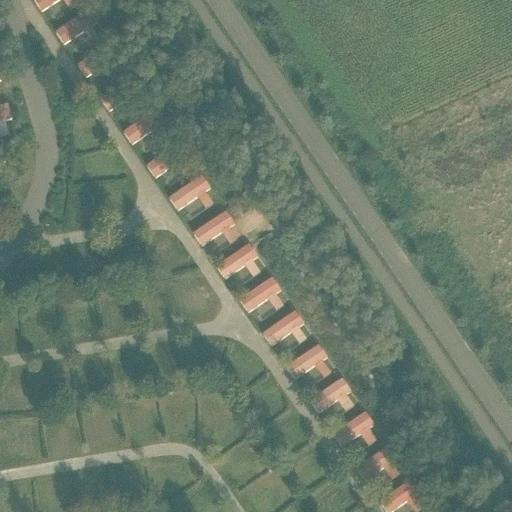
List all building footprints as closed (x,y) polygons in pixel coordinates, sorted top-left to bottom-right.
[(31,0),(40,14),(61,0),(31,0)] [(62,47),(85,31),(76,17),(52,33),(62,47)] [(137,121),(121,134),(132,147),(148,134),(137,121)] [(197,200),(203,211),(212,206),(204,192),(210,189),(203,176),(166,196),(175,213),(197,200)] [(201,248),(220,235),(228,245),(243,235),(225,210),(191,234),(201,248)] [(252,279),(263,272),(245,246),(214,267),(224,282),(244,268),(252,279)] [(47,256),(49,289),(71,288),(69,255),(47,256)] [(32,267),(11,271),(15,289),(36,285),(32,267)] [(266,303),(273,314),(282,308),(274,296),(280,292),(271,278),(237,300),(247,315),(266,303)] [(104,329),(136,324),(132,295),(100,299),(104,329)] [(289,336),(296,347),(305,341),(297,329),(303,325),(294,311),(260,334),(269,349),(289,336)] [(0,315),(0,332),(16,331),(16,315),(0,315)] [(331,375),(318,348),(284,365),(292,382),(314,370),(320,380),(331,375)] [(143,361),(121,363),(123,392),(145,391),(143,361)] [(174,362),(161,363),(162,383),(175,382),(174,362)] [(107,375),(84,376),(86,397),(108,395),(107,375)] [(31,377),(0,379),(0,394),(1,401),(33,398),(31,377)] [(336,403),(344,414),(354,407),(345,395),(350,391),(340,378),(308,402),(318,416),(336,403)] [(179,391),(159,397),(168,431),(188,425),(179,391)] [(126,429),(148,425),(144,401),(123,405),(126,429)] [(106,409),(82,414),(87,443),(112,438),(106,409)] [(344,446),(360,435),(368,447),(377,442),(368,429),(374,426),(365,412),(335,433),(344,446)] [(71,451),(68,418),(45,420),(48,453),(71,451)] [(5,449),(23,448),(40,447),(38,422),(4,423),(5,449)] [(387,450),(357,464),(365,481),(376,476),(381,486),(400,476),(387,450)] [(123,494),(146,491),(143,468),(119,471),(123,494)] [(181,468),(150,472),(153,495),(184,491),(181,468)] [(105,473),(80,477),(86,505),(110,501),(105,473)] [(49,511),(71,511),(66,478),(45,481),(49,511)] [(394,511),(406,505),(410,511),(415,511),(425,506),(409,482),(377,502),(383,511),(394,511)] [(206,487),(174,507),(176,511),(205,511),(217,505),(206,487)] [(33,511),(30,490),(9,493),(12,511),(33,511)]
